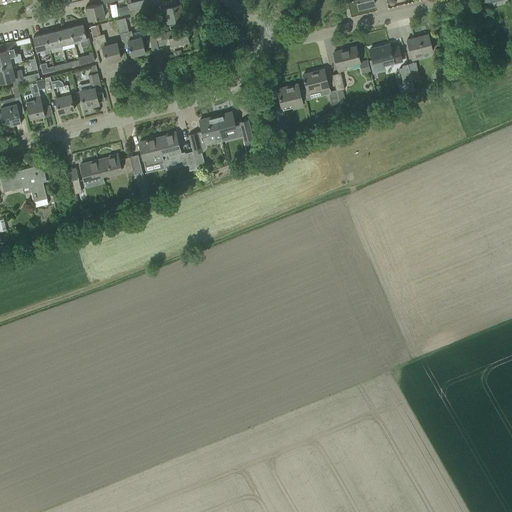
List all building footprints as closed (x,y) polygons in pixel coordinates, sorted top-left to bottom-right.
[(96,0),(98,4),(85,7),(89,20),(105,16),(103,9),(108,7),(106,2),(112,0),(96,0)] [(145,6),(154,4),(153,0),(142,0),(131,3),(127,4),(127,5),(129,10),(145,6)] [(154,4),(157,17),(166,15),(168,22),(183,18),(180,4),(168,7),(167,1),(154,4)] [(127,5),(118,7),(120,16),(129,13),(129,10),(127,5)] [(145,52),(143,42),(141,36),(133,38),(131,30),(129,31),(125,17),(116,19),(123,44),(128,43),(132,55),(145,52)] [(83,24),(70,27),(74,42),(79,40),(81,47),(91,45),(89,37),(86,38),(83,24)] [(189,41),(187,32),(186,32),(184,26),(175,28),(172,28),(173,29),(167,31),(160,33),(148,36),(149,40),(152,50),(159,49),(158,46),(164,45),(167,40),(167,37),(168,37),(171,46),(189,41)] [(70,27),(58,30),(62,45),(74,42),(70,27)] [(62,45),(58,30),(46,33),(49,48),(62,45)] [(45,53),(50,52),(49,48),(46,33),(33,36),(37,51),(44,49),(45,53)] [(117,43),(106,45),(103,34),(93,36),(96,50),(103,48),(106,62),(121,58),(118,49),(117,43)] [(409,49),(412,59),(422,57),(421,53),(432,50),(428,34),(407,39),(409,49)] [(0,51),(0,66),(11,64),(9,56),(18,54),(17,51),(14,41),(0,44),(0,50),(0,51)] [(389,44),(370,49),(372,59),(369,60),(372,72),(384,69),(383,65),(402,61),(398,47),(390,49),(389,44)] [(360,62),(356,46),(333,52),(338,71),(345,69),(345,66),(359,63),(360,63),(360,62)] [(95,60),(93,53),(78,57),(78,60),(79,64),(92,61),(95,60)] [(360,63),(359,63),(361,73),(370,71),(367,60),(360,62),(360,63)] [(420,77),(419,73),(416,62),(407,64),(411,77),(412,79),(420,77)] [(11,64),(0,66),(0,82),(8,80),(9,86),(24,82),(40,78),(38,72),(23,76),(21,69),(13,71),(11,64)] [(402,67),(399,68),(400,72),(401,72),(403,80),(402,80),(403,83),(407,82),(409,91),(414,89),(412,79),(411,77),(407,64),(402,65),(402,67)] [(304,81),(305,81),(308,94),(328,88),(324,69),(303,74),(304,79),(303,79),(304,81)] [(332,74),(336,90),(344,89),(339,72),(332,74)] [(99,103),(95,90),(102,89),(99,79),(97,73),(88,75),(91,88),(80,91),(84,107),(85,107),(85,109),(92,107),(91,105),(99,103)] [(43,78),(46,87),(47,92),(54,90),(51,76),(43,78)] [(39,89),(46,87),(43,78),(37,79),(39,89)] [(62,96),(55,97),(59,113),(74,109),(68,84),(60,86),(62,96)] [(302,90),(299,91),(297,84),(277,89),(281,104),(292,102),(293,108),(303,106),(302,102),(305,101),(302,90)] [(339,106),(336,90),(328,92),(332,108),(339,106)] [(43,106),(41,95),(33,97),(32,94),(24,96),(30,118),(44,115),(45,117),(53,115),(50,105),(50,104),(43,106)] [(8,117),(11,125),(21,123),(18,109),(23,108),(20,96),(15,97),(4,100),(6,106),(0,107),(3,118),(8,117)] [(275,110),(280,129),(288,127),(283,108),(275,110)] [(222,115),(216,117),(221,138),(226,137),(224,130),(235,127),(231,112),(221,114),(222,115)] [(188,134),(193,151),(193,154),(200,152),(203,151),(205,149),(207,145),(222,141),(221,138),(216,117),(210,118),(209,117),(200,120),(202,131),(195,132),(188,134)] [(240,121),(245,141),(253,139),(248,119),(240,121)] [(168,135),(157,137),(163,160),(163,162),(176,159),(175,157),(181,156),(175,132),(168,134),(168,135)] [(146,140),(139,142),(143,158),(144,158),(146,166),(163,162),(163,160),(157,137),(148,140),(147,139),(146,139),(146,140)] [(197,169),(193,154),(193,151),(185,153),(189,171),(197,169)] [(110,156),(99,159),(102,175),(121,170),(117,154),(110,155),(110,156)] [(130,156),(133,171),(134,174),(142,172),(138,154),(130,156)] [(133,171),(130,156),(124,158),(128,176),(134,175),(134,174),(133,171)] [(102,175),(99,159),(90,161),(89,160),(88,161),(88,162),(80,164),(83,174),(84,179),(102,175)] [(32,185),(36,200),(47,198),(43,182),(46,181),(42,164),(9,172),(10,174),(0,176),(0,178),(3,192),(32,185)] [(72,180),(75,193),(81,192),(78,178),(72,180)]
